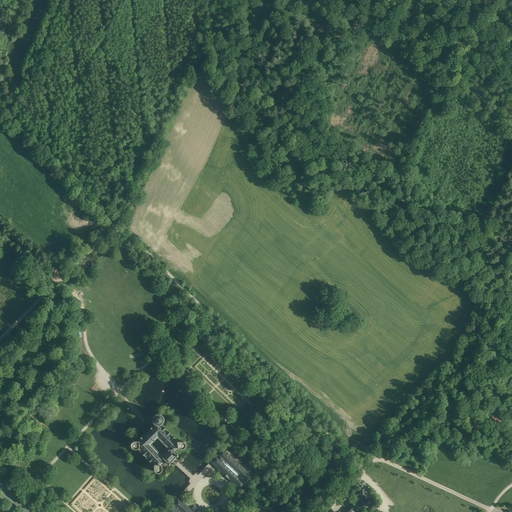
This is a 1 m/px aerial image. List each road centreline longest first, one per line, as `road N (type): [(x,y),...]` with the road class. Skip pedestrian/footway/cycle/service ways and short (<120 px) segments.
road 1 (track): [(361,469),(116,221),(65,273),(0,223)]
road 2 (track): [(116,221),(209,0)]
